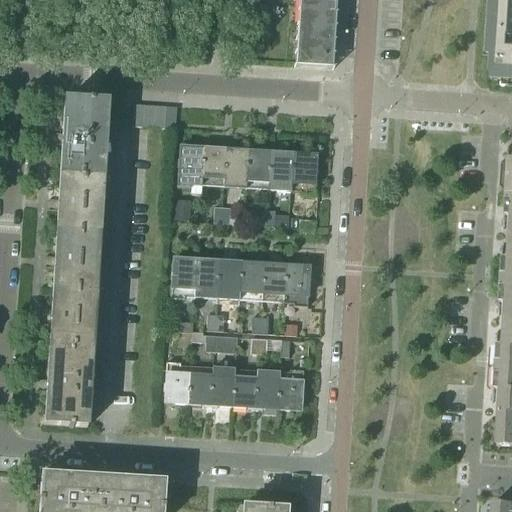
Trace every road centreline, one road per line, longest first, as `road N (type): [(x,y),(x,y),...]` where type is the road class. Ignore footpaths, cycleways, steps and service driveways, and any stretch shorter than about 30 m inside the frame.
road 1 (residential): [(363,96),(340,469)]
road 2 (residential): [(472,476),(493,104)]
road 3 (residential): [(14,73),(363,96)]
road 4 (residential): [(340,469),(0,450)]
road 5 (residential): [(14,73),(0,303)]
road 6 (residential): [(363,96),(493,104)]
